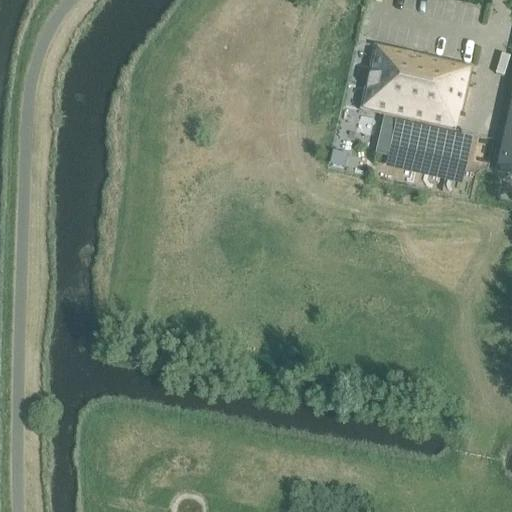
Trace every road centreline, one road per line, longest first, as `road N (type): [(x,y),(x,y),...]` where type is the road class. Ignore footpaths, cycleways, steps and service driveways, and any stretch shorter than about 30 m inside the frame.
road 1 (track): [(27,123),(23,511)]
road 2 (unclassified): [(72,0),(44,40),(27,123)]
